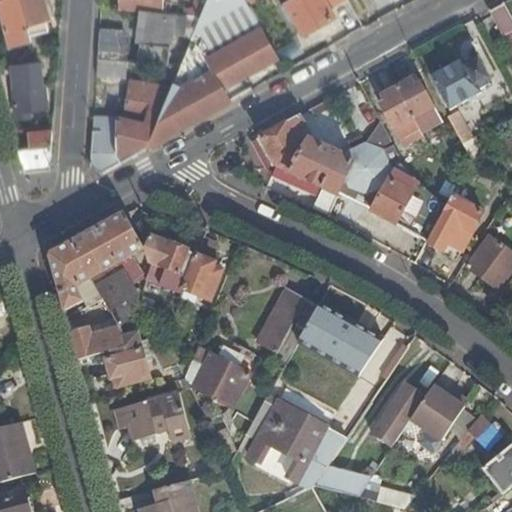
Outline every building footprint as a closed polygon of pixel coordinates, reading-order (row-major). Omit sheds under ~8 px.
[(0,0),(0,3),(7,30),(21,27),(22,31),(39,27),(38,22),(52,19),(47,0),(0,0)] [(120,0),(120,10),(164,14),(165,0),(120,0)] [(215,41),(231,0),(207,0),(201,17),(193,38),(199,40),(201,35),(215,41)] [(333,12),(351,2),(349,0),(288,0),(286,2),(305,33),(336,16),(333,12)] [(511,44),(511,18),(504,3),(488,12),(507,47),(511,44)] [(139,63),(170,65),(175,18),(145,14),(139,63)] [(191,40),(193,38),(201,17),(187,16),(183,38),(191,40)] [(148,149),(231,102),(224,89),(279,59),(262,27),(207,57),(208,59),(188,72),(193,80),(183,86),(174,82),(172,88),(148,149)] [(125,31),(101,29),(99,44),(128,46),(128,43),(127,43),(127,32),(125,32),(125,31)] [(128,46),(99,44),(99,59),(127,62),(128,46)] [(99,59),(97,77),(127,79),(129,62),(127,62),(99,59)] [(477,63),(466,69),(462,61),(431,77),(449,110),(480,94),(478,91),(484,87),(481,82),(486,79),(477,63)] [(48,82),(46,82),(45,75),(44,67),(42,67),(41,62),(16,64),(18,86),(16,87),(19,117),(33,116),(33,108),(51,106),(48,82)] [(414,120),(421,134),(442,123),(419,83),(414,86),(410,80),(396,88),(414,120)] [(102,173),(148,149),(172,88),(133,82),(127,118),(95,116),(91,165),(102,173)] [(394,130),(395,130),(414,120),(396,88),(382,96),(383,97),(386,102),(380,104),(394,130)] [(339,106),(334,97),(311,110),(316,118),(339,106)] [(456,113),(447,118),(454,130),(463,126),(456,113)] [(354,162),(349,159),(313,142),(314,140),(300,116),(259,139),(275,166),(338,195),(354,162)] [(410,144),(423,137),(421,134),(414,120),(395,130),(402,142),(410,144)] [(56,124),(17,128),(28,169),(54,166),(56,124)] [(393,145),(381,124),(372,144),(366,135),(351,142),(355,150),(351,153),(349,159),(354,162),(338,195),(371,212),(398,163),(401,166),(393,145)] [(463,126),(454,130),(462,146),(471,141),(463,126)] [(462,146),(470,158),(478,154),(471,141),(462,146)] [(427,243),(446,208),(401,166),(398,163),(371,212),(427,243)] [(483,214),(452,197),(446,208),(427,243),(426,243),(444,253),(447,247),(461,254),(483,214)] [(47,256),(63,312),(82,301),(74,287),(84,281),(89,289),(98,284),(93,277),(117,263),(120,270),(125,267),(121,261),(143,249),(123,212),(123,211),(49,251),(47,256)] [(490,239),(467,268),(497,291),(510,274),(511,271),(511,254),(503,248),(498,245),(508,231),(496,222),(486,236),(490,239)] [(168,286),(181,292),(183,289),(196,254),(197,252),(186,248),(185,251),(150,236),(145,249),(150,261),(151,263),(157,265),(162,267),(173,272),(168,286)] [(196,254),(183,289),(210,300),(222,270),(212,266),(214,261),(196,254)] [(119,329),(132,315),(137,300),(122,272),(95,288),(119,329)] [(297,342),(316,308),(287,291),(257,347),(274,356),(272,361),(283,367),(297,342)] [(316,308),(297,342),(357,378),(382,340),(319,303),(316,308)] [(69,334),(76,362),(104,354),(124,349),(122,343),(119,329),(90,337),(87,329),(69,334)] [(124,349),(104,354),(113,388),(148,379),(137,339),(122,343),(124,349)] [(197,347),(189,369),(185,377),(185,378),(190,389),(192,388),(232,410),(250,375),(197,347)] [(410,421),(425,399),(405,386),(371,436),(391,449),(401,435),(410,421)] [(451,399),(433,387),(425,399),(410,421),(441,442),(464,408),(451,399)] [(120,432),(127,430),(133,429),(137,444),(156,438),(155,436),(169,432),(172,443),(192,438),(181,394),(115,411),(120,432)] [(454,395),(451,399),(464,408),(467,404),(454,395)] [(264,402),(245,436),(257,442),(248,459),(297,486),(313,458),(328,466),(346,439),(326,429),(289,409),(277,402),(274,407),(264,402)] [(501,438),(480,418),(457,446),(463,451),(473,438),(487,453),(501,438)] [(0,482),(33,474),(24,443),(27,442),(21,421),(0,426),(0,482)] [(441,442),(410,421),(401,435),(432,455),(441,442)] [(133,429),(127,430),(131,445),(137,444),(133,429)] [(511,488),(511,447),(482,471),(502,496),(511,488)] [(208,475),(228,470),(228,468),(224,460),(205,465),(208,475)] [(327,468),(315,487),(359,498),(374,475),(367,470),(361,477),(327,468)] [(185,511),(178,483),(144,493),(147,506),(138,509),(139,511),(185,511)] [(28,511),(22,490),(0,495),(0,511),(28,511)]
